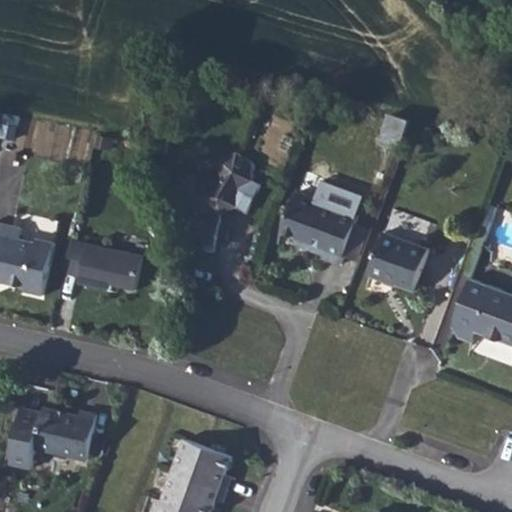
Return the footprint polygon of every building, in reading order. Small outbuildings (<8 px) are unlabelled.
[(411,120),(392,114),(382,141),(401,148),(411,120)] [(192,247),(216,252),(223,214),(237,206),(250,212),(264,185),(254,180),(255,162),(239,152),(223,161),(222,178),(198,177),(178,189),(177,207),(207,208),(214,209),(212,218),(198,215),(192,247)] [(325,256),(343,263),(347,254),(358,222),(361,215),(359,214),(365,196),(329,183),(322,201),(297,192),(283,232),(309,241),(308,246),(326,253),(325,256)] [(24,228),(0,222),(0,281),(2,282),(3,278),(11,279),(10,283),(28,287),(27,291),(46,295),(58,243),(40,239),(39,243),(22,239),(24,228)] [(372,227),(358,222),(347,254),(360,259),(372,227)] [(388,231),(372,273),(388,279),(391,278),(399,281),(399,283),(417,290),(433,248),(388,231)] [(146,255),(74,238),(66,273),(82,276),(80,282),(111,289),(113,283),(121,285),(139,289),(146,255)] [(511,291),(473,277),(455,327),(461,338),(475,343),(479,331),(511,343),(511,291)] [(121,285),(113,283),(111,289),(120,291),(121,285)] [(42,423),(20,418),(11,463),(33,467),(37,447),(90,458),(99,414),(83,411),(82,416),(46,408),(45,413),(42,423)] [(42,423),(45,413),(22,408),(20,418),(42,423)] [(175,469),(164,500),(159,511),(213,511),(218,500),(225,502),(229,490),(234,477),(228,474),(234,456),(186,438),(175,469)]
